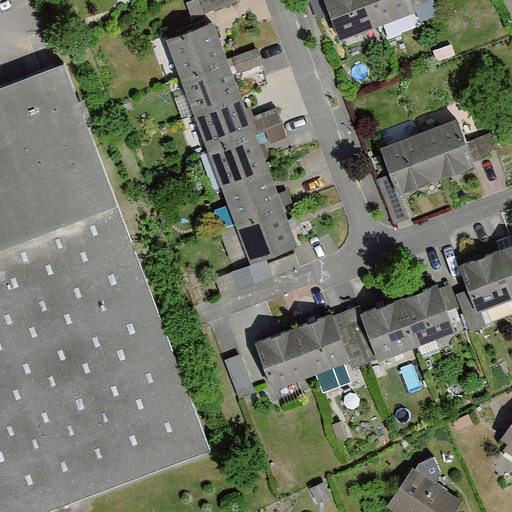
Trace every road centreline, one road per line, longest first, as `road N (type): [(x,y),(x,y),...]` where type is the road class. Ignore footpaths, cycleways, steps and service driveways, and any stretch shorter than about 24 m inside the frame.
road 1 (residential): [(277,0),(371,251)]
road 2 (residential): [(196,318),(371,251)]
road 3 (residential): [(371,251),(511,198)]
